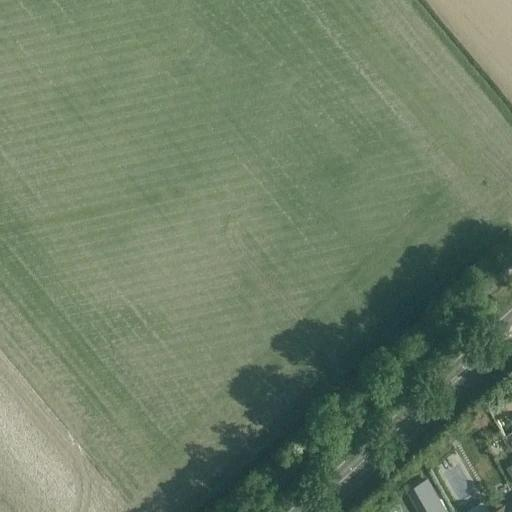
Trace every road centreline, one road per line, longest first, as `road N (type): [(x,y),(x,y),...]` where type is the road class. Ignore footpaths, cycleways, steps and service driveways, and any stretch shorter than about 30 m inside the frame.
road 1 (unclassified): [(240,511),(511,262)]
road 2 (secondary): [(308,511),(511,335)]
